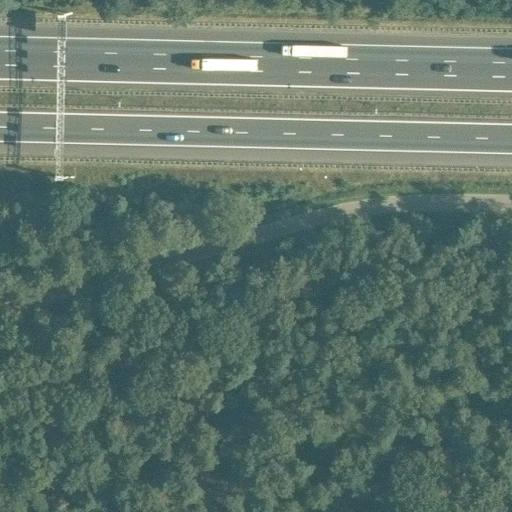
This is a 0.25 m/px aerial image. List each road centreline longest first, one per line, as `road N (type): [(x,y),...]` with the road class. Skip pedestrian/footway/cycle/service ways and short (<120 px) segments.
road 1 (unclassified): [(0,317),(349,207),(511,202)]
road 2 (motorway): [(511,66),(0,54)]
road 3 (motorway): [(0,129),(511,141)]
